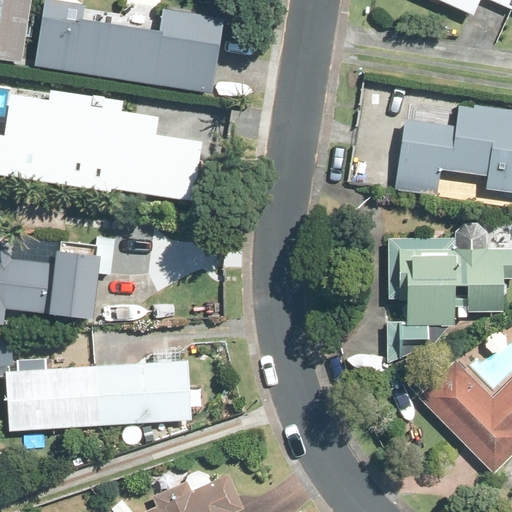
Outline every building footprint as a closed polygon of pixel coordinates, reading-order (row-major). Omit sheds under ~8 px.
[(0,0),(0,55),(24,59),(33,0),(0,0)] [(125,3),(123,15),(83,9),(83,0),(45,0),(35,67),(208,95),(220,18),(163,9),(125,3)] [(441,0),(470,14),(476,0),(492,0),(505,6),(508,0),(441,0)] [(84,100),(55,95),(54,104),(42,103),(16,99),(10,140),(0,138),(0,178),(70,189),(70,183),(138,193),(139,186),(191,193),(192,186),(188,185),(193,152),(197,153),(198,146),(189,145),(189,148),(171,145),(157,142),(158,140),(149,138),(149,142),(129,138),(131,129),(132,117),(83,109),(84,100)] [(511,108),(472,103),(471,108),(456,106),(454,124),(402,117),(393,189),(434,194),(438,167),(486,173),(485,187),(511,190),(511,108)] [(405,319),(386,320),(386,358),(399,358),(430,341),(452,319),(452,305),(466,304),(466,309),(500,309),(500,275),(511,275),(511,247),(488,248),(489,237),(482,236),(482,226),(475,220),(461,221),(454,229),(453,237),(386,238),(387,297),(405,297),(405,319)] [(0,319),(8,320),(10,307),(54,312),(55,308),(98,312),(106,249),(61,244),(60,261),(14,256),(16,241),(0,238),(0,319)] [(160,359),(9,368),(12,428),(195,417),(191,357),(179,358),(178,346),(159,347),(160,359)] [(454,357),(415,395),(491,473),(511,452),(511,376),(492,396),(454,357)] [(86,445),(72,449),(77,464),(91,459),(86,445)] [(155,494),(159,504),(141,511),(236,511),(236,509),(246,504),(231,472),(194,488),(190,478),(155,494)] [(113,507),(117,511),(135,511),(123,498),(113,507)]
